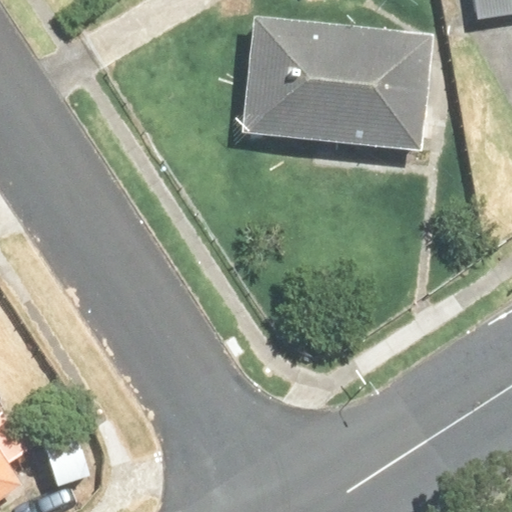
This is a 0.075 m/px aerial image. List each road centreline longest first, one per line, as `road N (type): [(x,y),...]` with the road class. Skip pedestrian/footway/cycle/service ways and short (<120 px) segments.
road 1 (residential): [(0,107),(255,511)]
road 2 (tertiary): [(331,511),(511,394)]
